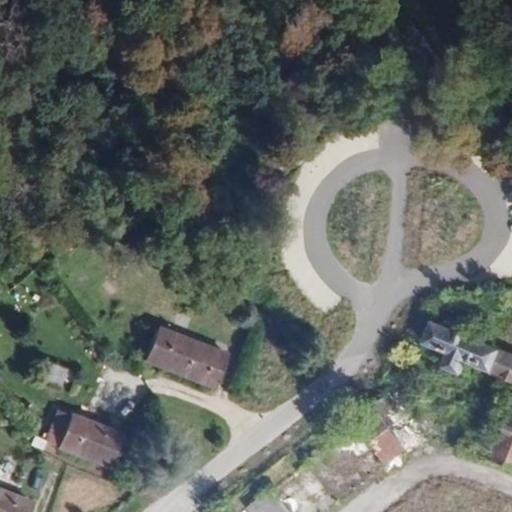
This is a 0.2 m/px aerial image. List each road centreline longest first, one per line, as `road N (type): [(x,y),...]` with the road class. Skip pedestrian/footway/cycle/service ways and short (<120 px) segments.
road 1 (unclassified): [(166,511),(346,367),(385,295),(399,154)]
road 2 (unknown): [(335,276),(264,274),(0,181)]
road 3 (unknown): [(270,432),(211,398),(106,364)]
road 4 (track): [(399,154),(392,0)]
